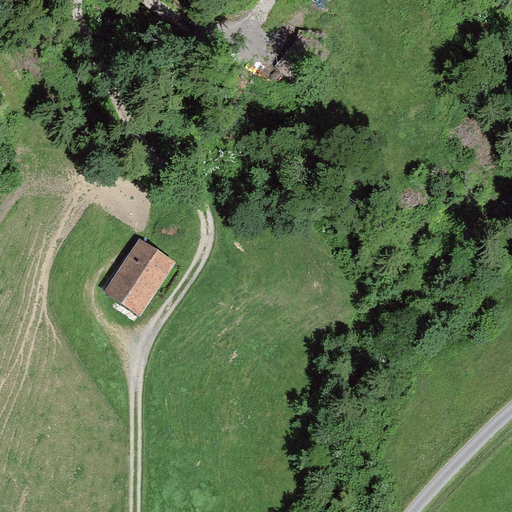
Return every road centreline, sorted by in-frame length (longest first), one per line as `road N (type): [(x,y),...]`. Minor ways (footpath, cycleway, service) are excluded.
road 1 (track): [(142,511),(152,333),(222,228),(77,23),(73,0)]
road 2 (track): [(148,0),(207,36),(238,31),(270,0)]
